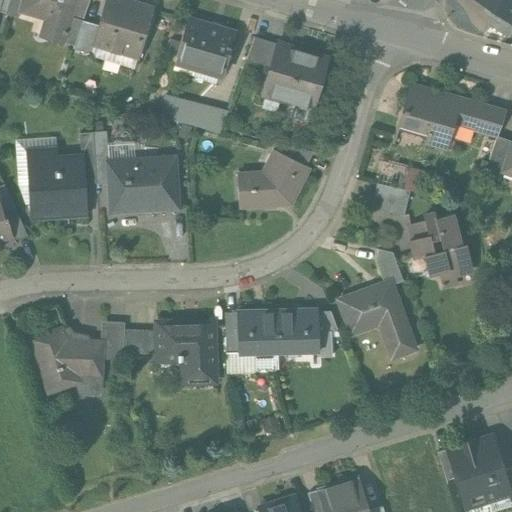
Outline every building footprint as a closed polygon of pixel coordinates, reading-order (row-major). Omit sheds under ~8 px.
[(10,0),(0,0),(0,13),(6,15),(10,0)] [(23,0),(10,0),(6,15),(18,19),(20,14),(23,0)] [(23,0),(20,14),(48,23),(44,38),(63,44),(69,25),(77,0),(23,0)] [(89,0),(77,0),(69,25),(80,28),(82,22),(89,0)] [(94,46),(136,59),(151,9),(118,0),(107,0),(99,27),(94,46)] [(511,18),(511,0),(477,0),(494,11),(510,22),(511,19),(511,18)] [(510,22),(494,11),(486,24),(508,39),(511,32),(511,19),(510,22)] [(175,59),(223,72),(235,34),(187,20),(175,59)] [(94,46),(99,27),(82,22),(80,28),(72,51),(91,56),(94,46)] [(245,62),(270,69),(277,45),(254,38),(245,62)] [(309,110),(311,111),(327,59),(277,44),(277,45),(270,69),(262,96),(292,106),(288,121),(305,126),(309,110)] [(484,107),(410,86),(403,109),(401,109),(396,126),(426,134),(423,144),(447,151),(454,126),(477,132),(484,107)] [(163,97),(159,119),(193,127),(219,134),(227,112),(163,97)] [(502,112),(484,107),(477,132),(496,138),(505,113),(502,112)] [(106,133),(93,134),(96,183),(108,182),(106,162),(108,162),(106,133)] [(83,160),(85,185),(96,185),(96,183),(93,134),(80,135),(81,160),(83,160)] [(486,167),(502,172),(511,146),(511,143),(496,138),(486,167)] [(283,157),(304,167),(311,153),(278,145),(273,153),(282,158),(283,157)] [(502,172),(511,175),(511,146),(502,172)] [(57,152),(26,154),(30,220),(87,216),(85,185),(83,160),(81,160),(57,162),(57,152)] [(274,173),(237,176),(238,208),(290,205),(308,169),(304,167),(283,157),(282,158),(274,173)] [(108,162),(106,162),(108,182),(110,214),(178,210),(174,158),(108,162)] [(380,212),(403,217),(409,192),(376,184),(373,197),(383,200),(380,212)] [(0,241),(11,239),(13,238),(6,218),(4,218),(2,213),(0,204),(0,241)] [(15,209),(2,213),(4,218),(6,218),(13,238),(11,239),(12,242),(27,238),(15,209)] [(423,257),(428,276),(438,274),(441,288),(457,284),(455,274),(471,270),(465,245),(460,247),(451,215),(435,219),(434,215),(424,217),(425,222),(410,225),(414,240),(408,241),(413,259),(423,257)] [(385,289),(391,287),(403,283),(392,254),(379,251),(376,263),(385,289)] [(369,290),(338,302),(350,335),(378,325),(391,359),(415,351),(391,287),(385,289),(370,294),(369,290)] [(317,351),(319,351),(318,313),(318,311),(277,312),(278,352),(317,351)] [(277,312),(237,314),(239,354),(256,353),(256,371),(278,370),(278,352),(277,312)] [(331,313),(318,313),(319,351),(317,351),(317,356),(332,356),(332,333),(339,333),(331,313)] [(239,354),(237,314),(225,314),(227,374),(252,374),(256,371),(256,353),(239,354)] [(102,343),(101,360),(122,361),(122,354),(124,330),(124,324),(102,323),(101,343),(102,343)] [(181,384),(215,383),(213,327),(184,327),(184,323),(157,324),(157,332),(157,356),(158,362),(180,361),(181,384)] [(67,328),(29,342),(48,393),(78,383),(81,393),(99,394),(101,360),(102,343),(101,343),(73,342),(67,328)] [(157,332),(124,330),(122,354),(157,356),(157,332)] [(450,450),(448,451),(455,472),(466,508),(507,495),(508,495),(501,472),(490,438),(450,450)] [(448,451),(450,450),(450,448),(436,453),(443,476),(455,472),(448,451)] [(511,468),(501,472),(508,495),(507,495),(510,507),(511,506),(511,468)] [(325,511),(366,511),(367,511),(357,479),(319,490),(325,511)] [(325,511),(319,490),(307,494),(312,511),(325,511)] [(259,509),(259,511),(297,511),(293,499),(259,509)]
